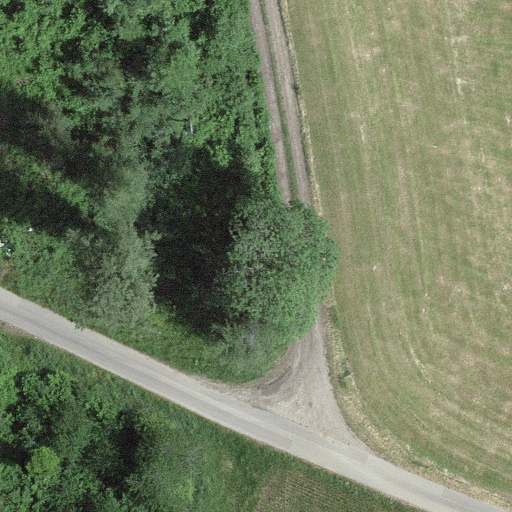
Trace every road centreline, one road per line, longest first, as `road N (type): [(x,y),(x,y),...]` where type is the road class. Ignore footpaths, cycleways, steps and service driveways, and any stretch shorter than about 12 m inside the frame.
road 1 (tertiary): [(0,313),(470,511)]
road 2 (track): [(320,449),(300,203),(265,0)]
